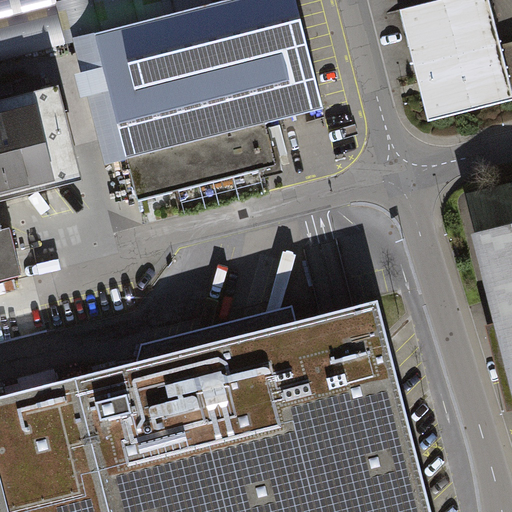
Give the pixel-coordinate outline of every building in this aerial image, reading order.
[(54,0),(0,0),(0,82),(100,57),(137,203),(275,168),(266,130),(325,115),(295,0),(257,0),(212,11),(209,0),(76,0),(56,5),(54,0)] [(511,94),(486,0),(450,0),(399,13),(427,124),(511,102),(511,94)] [(0,280),(33,271),(14,199),(91,178),(68,90),(0,108),(0,280)] [(511,192),(469,203),(511,374),(511,192)] [(428,511),(376,303),(341,312),(0,397),(0,511),(428,511)]
